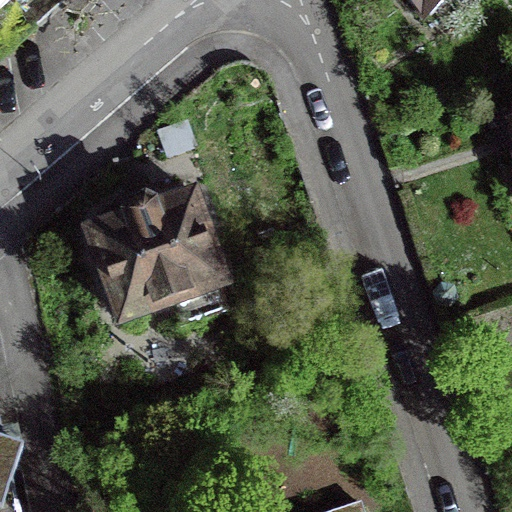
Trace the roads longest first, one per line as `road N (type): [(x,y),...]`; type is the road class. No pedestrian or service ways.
road 1 (residential): [(293,0),(465,511)]
road 2 (residential): [(200,0),(0,167)]
